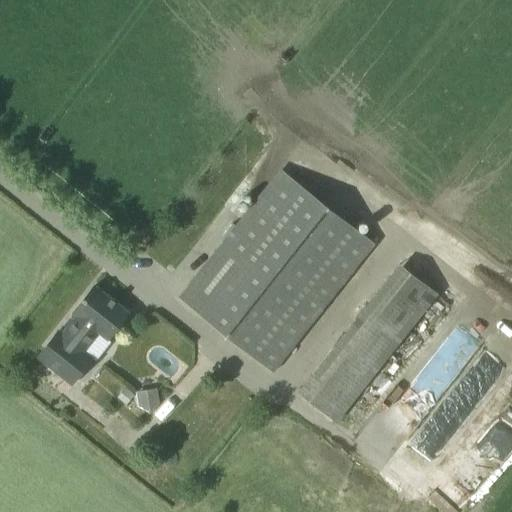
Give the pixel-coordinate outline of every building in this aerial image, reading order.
[(374,244),(281,171),(181,298),(273,371),(374,244)] [(399,263),(298,391),(337,422),(438,294),(399,263)] [(78,315),(62,334),(58,331),(38,357),(72,384),(92,358),(84,351),(99,332),(103,335),(109,327),(114,331),(128,313),(94,286),(73,311),(78,315)] [(507,366),(456,327),(381,425),(432,463),(507,366)] [(157,388),(135,391),(138,407),(150,412),(159,403),(157,388)]
